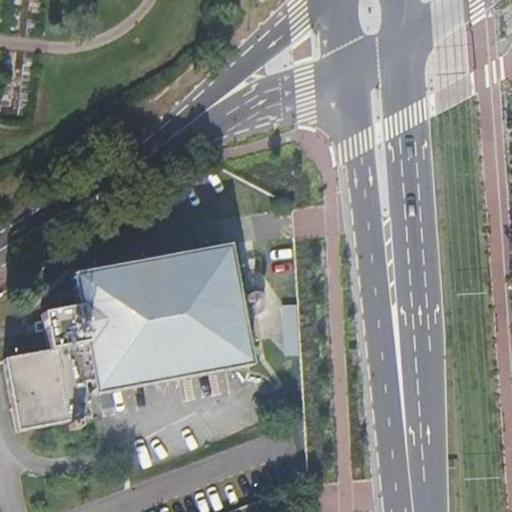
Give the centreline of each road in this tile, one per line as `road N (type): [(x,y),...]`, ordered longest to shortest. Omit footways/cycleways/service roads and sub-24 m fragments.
road 1 (tertiary): [(231,95),(0,247)]
road 2 (primary): [(394,299),(405,118),(397,41)]
road 3 (primary): [(349,67),(394,299)]
road 4 (primary): [(394,299),(414,511)]
road 5 (tertiary): [(315,0),(231,95)]
road 6 (tertiary): [(231,95),(281,96),(349,67)]
